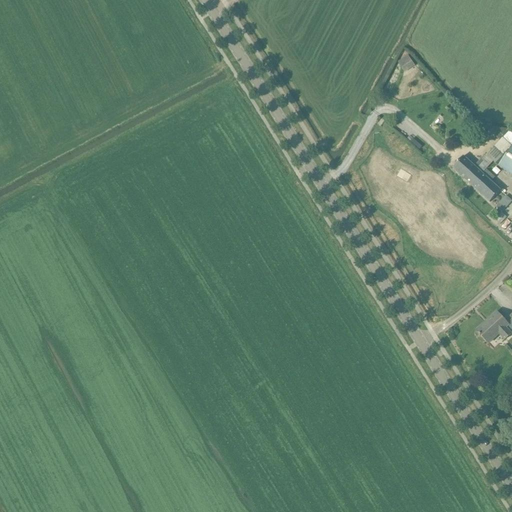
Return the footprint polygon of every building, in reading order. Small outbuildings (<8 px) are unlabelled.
[(415,67),(408,56),(398,62),(406,73),(415,67)] [(495,137),(500,141),(509,131),(510,130),(503,129),(495,137)] [(507,154),(498,166),(511,176),(511,146),(508,153),(507,154)] [(486,155),(486,156),(493,162),(497,166),(499,164),(504,158),(494,149),(487,156),(486,155)] [(459,161),(452,168),(471,186),(483,174),(475,167),(463,156),(459,161)] [(483,174),(471,186),(489,203),(496,195),(500,191),(491,182),(495,178),(486,170),(483,174)] [(501,212),(511,202),(505,196),(494,207),(500,213),(501,212)] [(500,213),(495,219),(501,224),(507,218),(501,212),(500,213)] [(483,325),(476,331),(479,334),(478,335),(480,336),(487,344),(495,338),(499,334),(504,340),(511,333),(511,314),(509,317),(511,320),(507,324),(496,313),(487,321),(488,322),(484,326),(483,325)]
